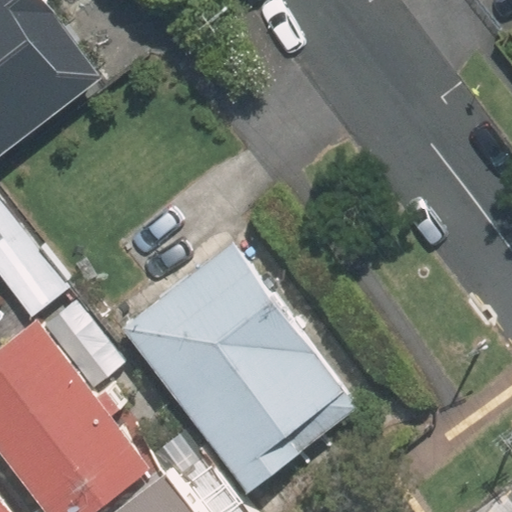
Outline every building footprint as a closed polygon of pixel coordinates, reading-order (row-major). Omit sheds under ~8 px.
[(0,0),(0,135),(130,42),(99,0),(0,0)] [(6,185),(0,189),(0,250),(42,306),(77,280),(6,185)] [(250,227),(134,316),(262,482),(378,393),(250,227)] [(64,302),(0,348),(0,397),(82,511),(91,511),(174,454),(64,302)] [(0,511),(40,511),(0,456),(0,511)] [(225,511),(186,460),(115,511),(225,511)]
